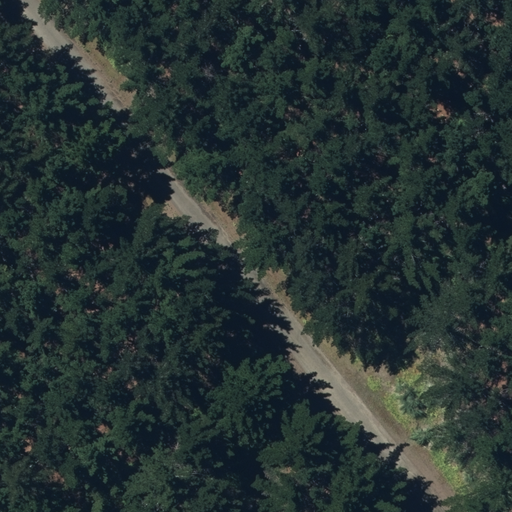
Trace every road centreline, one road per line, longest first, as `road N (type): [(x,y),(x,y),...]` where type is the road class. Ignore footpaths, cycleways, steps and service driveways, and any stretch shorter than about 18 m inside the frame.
road 1 (unclassified): [(0,22),(357,402),(442,511)]
road 2 (track): [(357,402),(511,242)]
